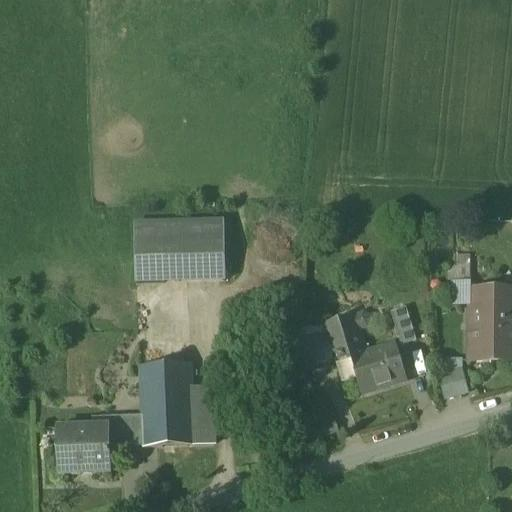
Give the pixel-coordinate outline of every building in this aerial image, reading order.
[(223,224),(135,227),(137,286),(225,284),(223,224)] [(470,268),(448,268),(448,282),(470,283),(470,268)] [(511,293),(470,293),(470,346),(470,363),(511,363),(511,293)] [(406,310),(391,315),(401,348),(417,343),(406,310)] [(369,319),(363,316),(352,320),(356,333),(368,329),(371,324),(369,319)] [(356,333),(352,320),(327,328),(327,330),(329,335),(339,365),(351,361),(364,357),(356,333)] [(327,330),(297,333),(300,363),(332,360),(329,335),(327,330)] [(470,346),(460,346),(460,338),(459,338),(459,363),(470,363),(470,346)] [(364,357),(351,361),(362,396),(406,383),(395,348),(364,357)] [(191,368),(140,370),(142,399),(192,396),(192,390),(191,368)] [(212,389),(192,390),(192,396),(194,448),(214,447),(212,389)] [(192,396),(142,399),(143,416),(111,418),(112,452),(194,448),(192,396)] [(309,428),(304,396),(293,397),(299,429),(309,428)] [(111,418),(90,419),(90,430),(107,429),(108,452),(112,452),(111,418)] [(333,423),(310,432),(314,442),(337,434),(333,423)] [(90,430),(57,432),(59,478),(109,476),(108,452),(107,429),(90,430)]
